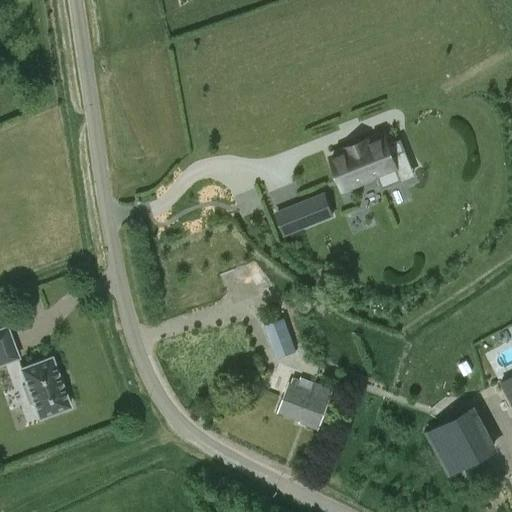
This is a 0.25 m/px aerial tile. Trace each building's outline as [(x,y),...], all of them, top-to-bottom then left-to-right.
[(348,151),(331,157),(343,187),(377,174),(382,188),(402,180),(392,156),(409,150),(404,139),(387,145),(384,138),(365,145),(363,141),(347,147),(348,151)] [(304,202),(279,211),(287,231),(312,222),(304,202)] [(264,324),(272,347),(289,341),(292,340),(284,317),(281,318),(264,324)] [(0,366),(17,361),(6,329),(0,331),(0,366)] [(20,369),(38,418),(69,406),(50,357),(20,369)] [(511,376),(501,382),(511,402),(511,376)] [(302,420),(301,422),(317,428),(332,390),(314,383),(313,385),(293,377),(291,381),(290,381),(279,411),(302,420)] [(476,424),(469,409),(426,432),(443,462),(462,452),(453,436),(476,424)]
